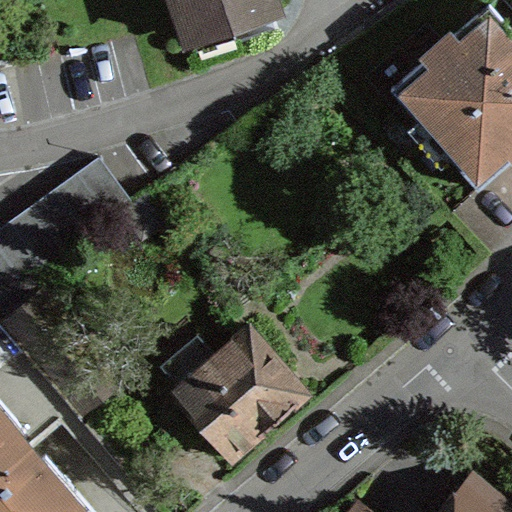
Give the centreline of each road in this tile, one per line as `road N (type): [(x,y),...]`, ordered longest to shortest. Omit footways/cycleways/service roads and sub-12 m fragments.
road 1 (residential): [(0,144),(163,107),(278,59),(347,0)]
road 2 (residential): [(267,511),(470,342)]
